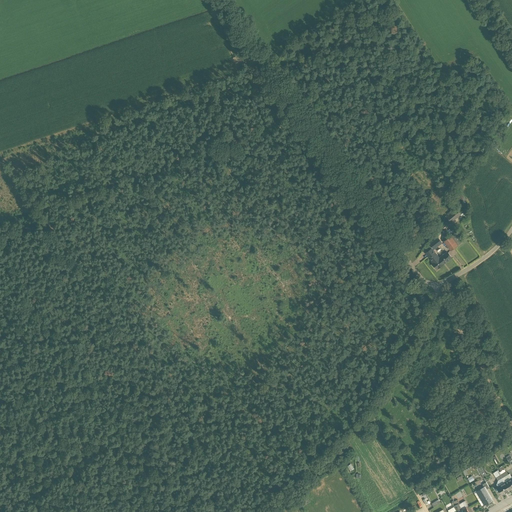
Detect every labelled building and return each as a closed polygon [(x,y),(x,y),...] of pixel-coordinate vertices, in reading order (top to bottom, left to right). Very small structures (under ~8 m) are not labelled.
[(461,193),(457,195),(463,202),(466,200),(461,193)] [(451,212),(446,217),(451,223),(461,214),(454,206),(450,211),(451,212)] [(451,236),(444,242),(451,251),(458,246),(451,236)] [(434,249),(442,243),(439,238),(438,237),(430,244),(434,249)] [(452,257),(447,251),(439,257),(429,244),(424,248),(427,252),(425,253),(433,263),(432,263),(437,269),(452,257)] [(510,491),(506,483),(497,488),(502,496),(510,491)] [(487,491),(485,488),(484,488),(477,493),(484,506),(493,501),(487,491)] [(484,506),(477,493),(474,494),(482,507),(484,506)]
